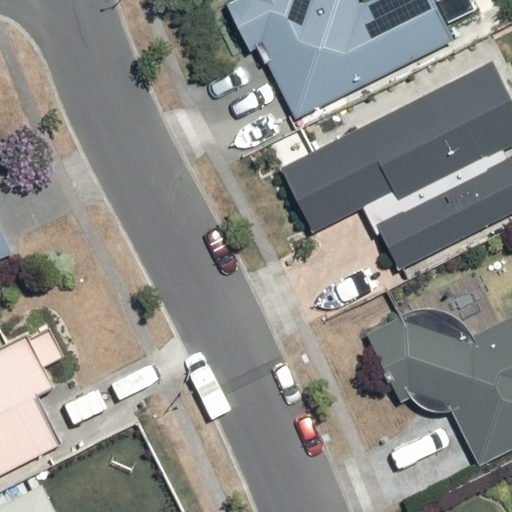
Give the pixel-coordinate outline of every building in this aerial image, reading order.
[(234,0),(256,50),(274,42),(303,108),(462,39),(444,0),(375,0),(371,2),(369,0),(234,0)] [(511,71),(508,62),(287,168),(316,228),(369,203),(401,268),(511,214),(511,71)] [(0,253),(17,245),(0,210),(0,253)] [(495,471),(511,462),(511,318),(478,337),(395,316),(376,389),(462,411),(495,471)] [(0,355),(0,472),(64,440),(43,400),(63,389),(35,337),(0,355)] [(0,511),(70,511),(56,480),(0,506),(0,511)]
